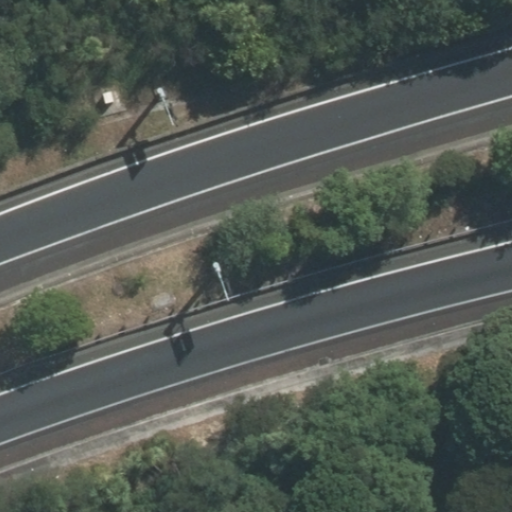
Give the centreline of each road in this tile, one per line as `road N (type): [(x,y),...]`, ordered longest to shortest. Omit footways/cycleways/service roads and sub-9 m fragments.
road 1 (motorway): [(511,69),(223,153),(0,233)]
road 2 (motorway): [(511,259),(366,292),(0,412)]
